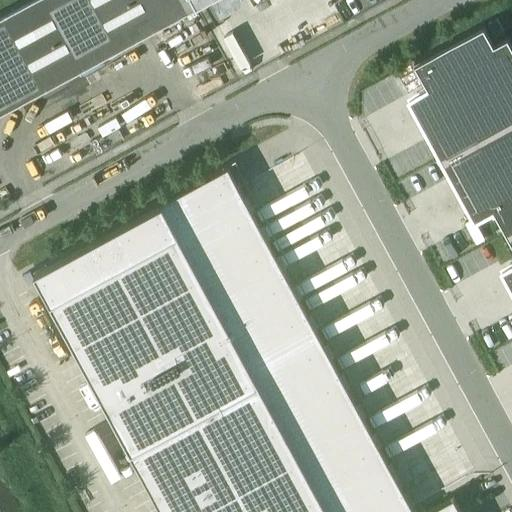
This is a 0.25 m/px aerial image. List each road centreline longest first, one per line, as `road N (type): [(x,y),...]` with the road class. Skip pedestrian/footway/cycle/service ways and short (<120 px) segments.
road 1 (unclassified): [(511,454),(304,73)]
road 2 (unclassified): [(0,238),(304,73)]
road 3 (unclassified): [(304,73),(440,0)]
